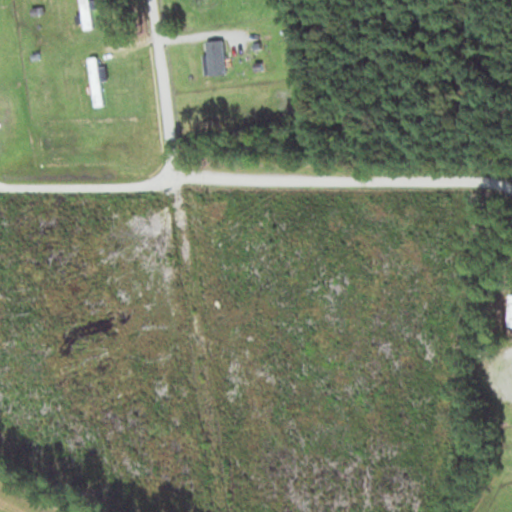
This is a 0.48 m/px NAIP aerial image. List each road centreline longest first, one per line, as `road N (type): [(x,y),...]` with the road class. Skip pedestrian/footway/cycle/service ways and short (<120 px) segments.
road 1 (residential): [(171,178),(154,0)]
road 2 (residential): [(0,185),(135,186),(171,178)]
